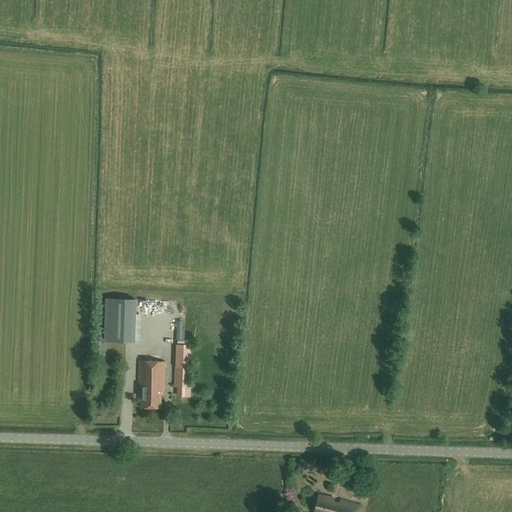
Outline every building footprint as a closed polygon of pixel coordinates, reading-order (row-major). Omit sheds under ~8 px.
[(134,299),(108,298),(107,341),(132,342),(134,299)] [(156,310),(155,318),(170,320),(171,312),(156,310)] [(151,330),(153,348),(166,347),(165,330),(151,330)] [(189,388),(190,368),(191,344),(176,344),(176,367),(175,367),(174,387),(189,388)] [(141,393),(141,407),(161,408),(161,394),(163,394),(163,389),(164,389),(165,361),(139,361),(138,387),(141,387),(140,393),(141,393)] [(100,368),(100,377),(116,376),(116,368),(100,368)] [(340,473),(337,486),(345,487),(348,475),(340,473)] [(360,511),(362,507),(339,501),(339,502),(334,501),(334,499),(319,495),(314,511),(360,511)]
